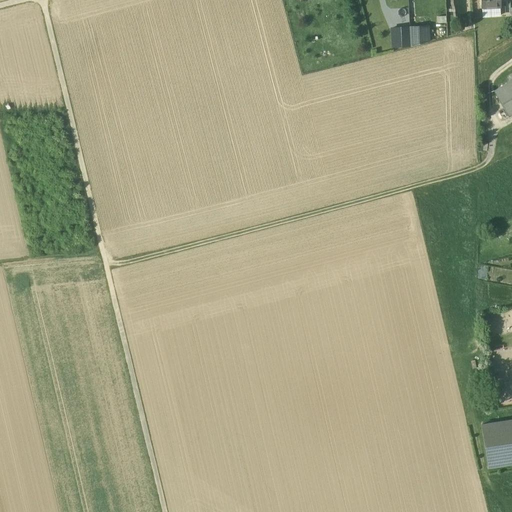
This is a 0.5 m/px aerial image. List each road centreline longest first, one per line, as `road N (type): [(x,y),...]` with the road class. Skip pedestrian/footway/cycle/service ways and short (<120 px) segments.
road 1 (track): [(169,511),(43,0)]
road 2 (track): [(496,122),(481,169),(139,262),(106,263)]
